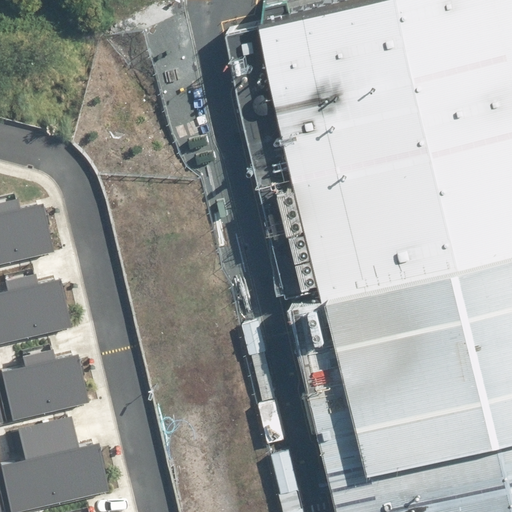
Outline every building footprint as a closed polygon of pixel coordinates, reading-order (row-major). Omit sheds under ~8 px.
[(511,511),(511,0),(228,0),(349,511),(511,511)] [(0,193),(0,253),(58,241),(47,192),(24,197),(22,188),(0,193)] [(39,264),(8,271),(10,280),(41,273),(39,264)] [(10,280),(0,282),(0,327),(1,333),(76,317),(65,268),(41,273),(10,280)] [(266,313),(247,318),(255,348),(274,343),(266,313)] [(27,355),(7,359),(18,409),(92,393),(81,343),(58,348),(55,337),(24,344),(27,355)] [(102,431),(83,435),(77,405),(22,416),(29,447),(6,452),(17,503),(113,482),(102,431)] [(295,441),(277,446),(287,487),(305,483),(295,441)] [(314,511),(311,499),(293,504),(294,511),(314,511)]
